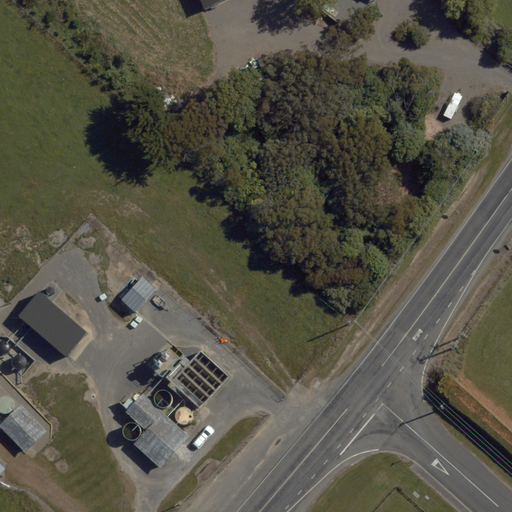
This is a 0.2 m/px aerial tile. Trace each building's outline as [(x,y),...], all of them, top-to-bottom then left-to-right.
[(364,33),(390,0),(325,0),(364,33)] [(124,299),(137,313),(161,292),(148,278),(124,299)] [(205,350),(179,380),(210,408),(236,378),(205,350)] [(0,384),(0,409),(7,416),(19,404),(0,384)] [(48,435),(19,409),(1,428),(31,455),(48,435)] [(124,477),(156,509),(190,475),(142,426),(121,447),(138,464),(124,477)]
